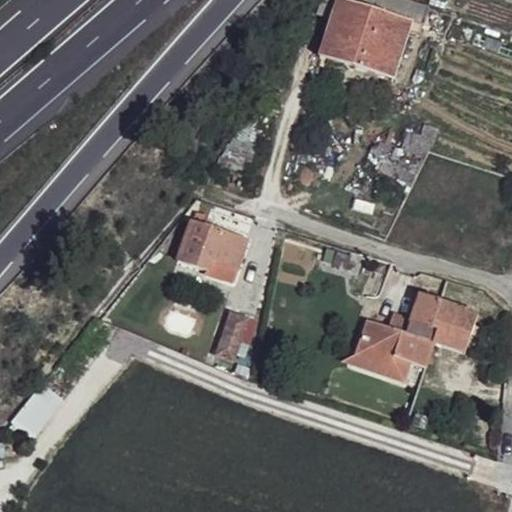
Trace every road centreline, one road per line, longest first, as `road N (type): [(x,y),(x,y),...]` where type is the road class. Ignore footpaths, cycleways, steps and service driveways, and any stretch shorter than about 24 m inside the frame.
road 1 (motorway): [(0,257),(226,0)]
road 2 (unknown): [(213,293),(253,299),(266,283),(296,129),(324,91),(345,79)]
road 3 (motorway): [(0,122),(138,0)]
